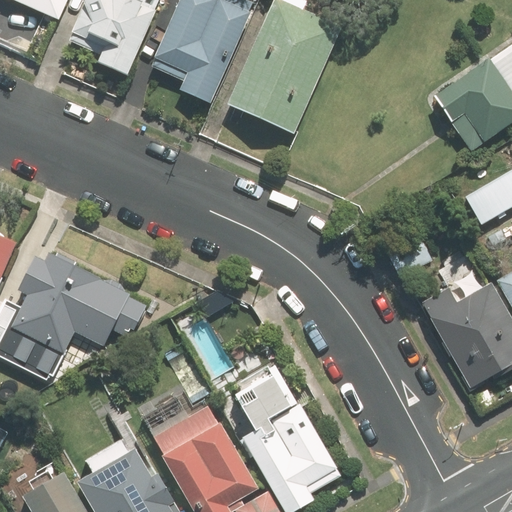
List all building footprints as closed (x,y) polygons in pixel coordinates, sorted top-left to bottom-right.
[(2,0),(59,24),(69,0),(2,0)] [(158,0),(85,0),(67,44),(100,58),(95,70),(124,82),(158,0)] [(179,0),(148,70),(181,84),(176,95),(208,109),(254,8),(236,0),(179,0)] [(306,5),(293,0),(272,0),(225,112),(293,140),(340,29),(303,13),(306,5)] [(511,43),(431,99),(468,154),(511,123),(511,43)] [(511,170),(462,199),(478,227),(511,207),(511,170)] [(397,279),(430,262),(417,237),(384,254),(397,279)] [(0,278),(15,245),(0,238),(0,278)] [(127,293),(33,249),(13,292),(25,298),(2,348),(35,363),(36,361),(50,367),(55,355),(60,357),(71,334),(101,348),(127,293)] [(511,273),(494,284),(511,314),(511,273)] [(447,286),(418,302),(468,391),(503,372),(505,374),(511,370),(511,323),(489,282),(456,301),(447,286)] [(308,493),(339,475),(271,362),(231,386),(236,393),(228,398),(249,434),(238,441),(280,511),(296,511),(313,502),(308,493)] [(227,511),(225,508),(257,491),(210,405),(150,438),(190,511),(227,511)] [(149,477),(134,451),(74,487),(88,511),(179,511),(157,473),(149,477)] [(85,511),(64,473),(18,499),(25,511),(85,511)] [(274,511),(264,493),(232,511),(274,511)]
